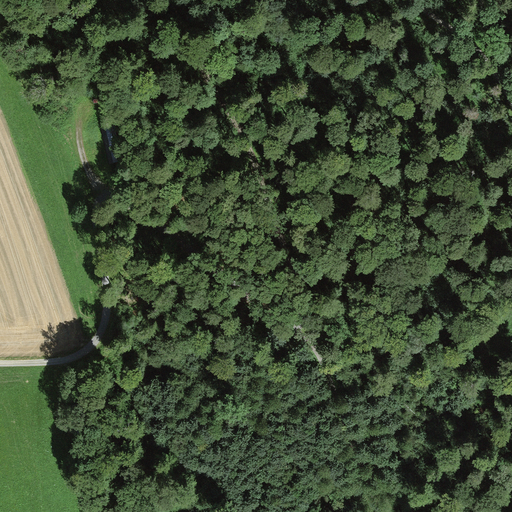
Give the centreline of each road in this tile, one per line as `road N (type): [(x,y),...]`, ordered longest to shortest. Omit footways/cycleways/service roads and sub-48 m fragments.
road 1 (track): [(170,0),(248,147),(292,259),(303,307),(298,326),(315,347),(379,511)]
road 2 (track): [(0,363),(62,362),(101,334),(107,292),(97,209),(110,198),(148,216),(280,325),(298,326)]
road 3 (track): [(511,105),(486,60),(412,0)]
